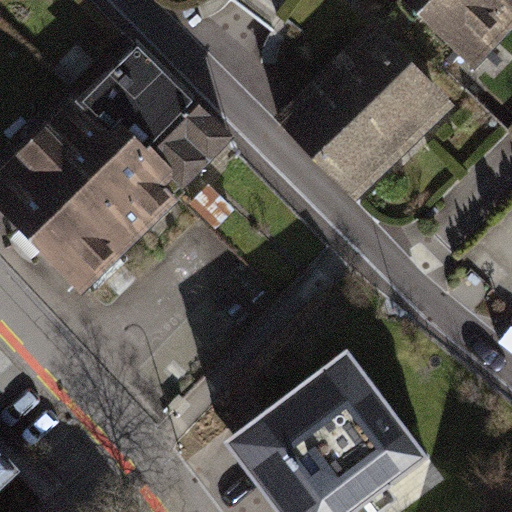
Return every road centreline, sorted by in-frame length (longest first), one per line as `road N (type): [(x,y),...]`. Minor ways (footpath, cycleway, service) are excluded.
road 1 (residential): [(125,0),(416,287),(511,365)]
road 2 (residential): [(194,511),(0,288)]
